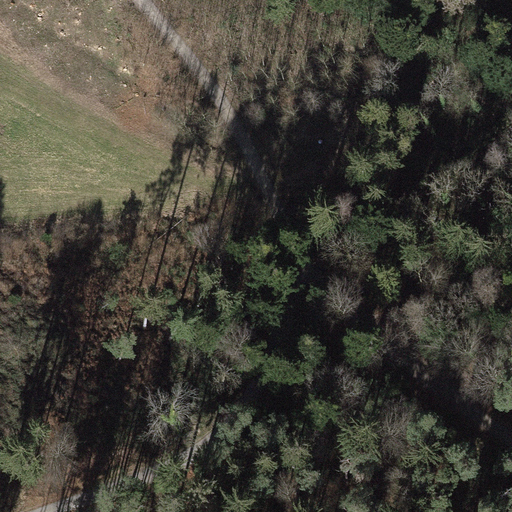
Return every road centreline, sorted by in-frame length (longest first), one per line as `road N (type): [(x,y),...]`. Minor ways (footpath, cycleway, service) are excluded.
road 1 (track): [(511,442),(374,337),(309,249),(228,111),(145,0)]
road 2 (track): [(58,511),(182,462),(219,436),(248,402),(309,249)]
